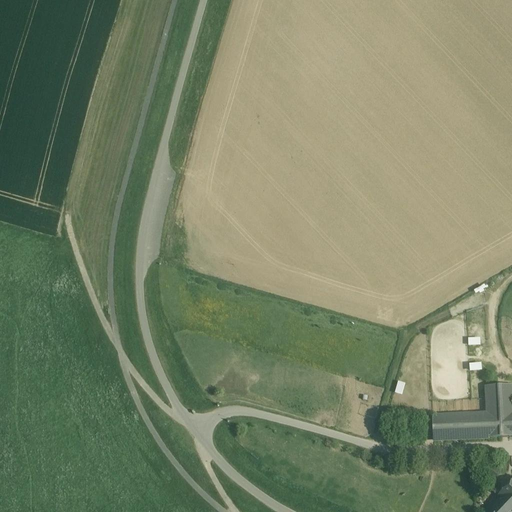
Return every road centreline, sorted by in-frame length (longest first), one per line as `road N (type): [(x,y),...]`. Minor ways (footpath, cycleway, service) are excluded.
road 1 (unclassified): [(282,511),(217,459),(173,399),(141,304),(143,238),(204,0)]
road 2 (track): [(189,422),(170,414),(120,355),(68,227),(121,20)]
